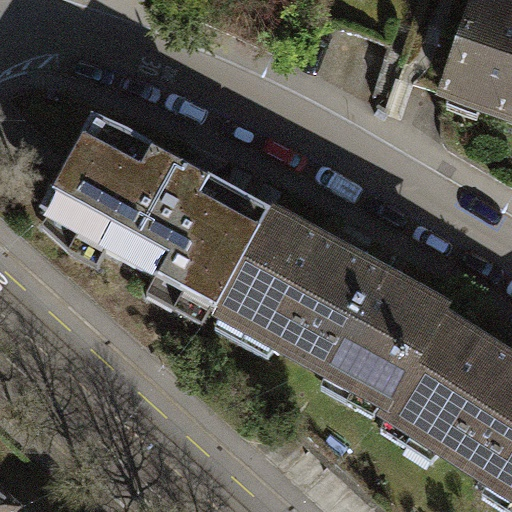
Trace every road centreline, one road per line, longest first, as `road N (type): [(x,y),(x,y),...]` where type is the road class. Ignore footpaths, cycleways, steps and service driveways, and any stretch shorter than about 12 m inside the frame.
road 1 (residential): [(511,263),(297,135),(151,64),(0,26)]
road 2 (unclassified): [(204,511),(0,327)]
